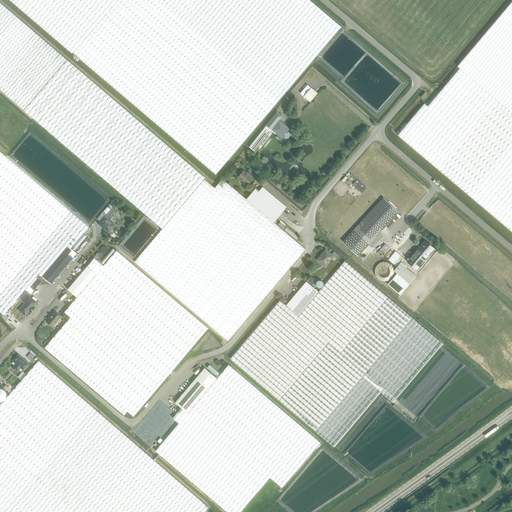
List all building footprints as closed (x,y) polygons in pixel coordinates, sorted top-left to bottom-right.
[(10,0),(17,6),(72,53),(102,18),(116,0),(10,0)] [(116,0),(102,18),(72,53),(75,55),(76,55),(216,175),(277,102),(341,26),(310,0),(116,0)] [(424,103),(398,135),(511,231),(511,0),(457,66),(460,68),(427,106),(424,103)] [(205,178),(184,159),(66,59),(66,58),(0,1),(0,88),(24,109),(23,110),(162,228),(205,179),(205,178)] [(303,96),(310,102),(318,93),(311,87),(303,96)] [(277,112),(249,147),(253,150),(254,151),(257,147),(259,149),(262,145),(265,147),(272,139),(269,137),(272,133),(269,131),(271,129),(275,132),(278,135),(285,141),(288,138),(293,132),(279,120),(282,116),(277,112)] [(0,151),(0,311),(4,314),(25,289),(31,293),(34,290),(38,285),(41,281),(35,277),(39,273),(42,276),(68,245),(71,248),(89,227),(0,151)] [(243,170),(238,177),(247,184),(253,178),(252,178),(253,177),(250,174),(249,175),(243,170)] [(305,249),(274,222),(246,198),(223,178),(215,188),(205,179),(155,237),(134,261),(227,340),(248,316),(305,249)] [(356,181),(353,184),(355,186),(363,192),(363,191),(367,188),(359,182),(358,183),(356,181)] [(256,188),(246,198),(274,222),(283,211),(287,207),(263,186),(259,191),(256,188)] [(353,230),(343,241),(358,256),(368,245),(380,232),(399,212),(384,198),(382,200),(353,230)] [(109,204),(103,211),(106,214),(112,207),(109,204)] [(97,219),(100,221),(105,216),(106,214),(103,211),(97,219)] [(105,216),(100,221),(98,224),(109,233),(109,232),(111,232),(112,230),(112,228),(115,225),(105,216)] [(416,269),(434,248),(425,240),(407,261),(416,269)] [(39,273),(35,277),(41,281),(38,285),(51,284),(52,282),(77,253),(71,248),(68,245),(42,276),(39,273)] [(45,347),(44,347),(124,414),(127,411),(134,416),(208,328),(180,304),(152,280),(116,250),(103,265),(77,297),(64,312),(70,317),(45,347)] [(321,255),(317,259),(323,265),(327,260),(328,262),(333,256),(337,259),(340,256),(334,251),(331,254),(327,250),(322,256),(321,255)] [(396,251),(389,259),(393,263),(397,259),(400,255),(396,251)] [(70,286),(67,289),(71,292),(77,297),(103,265),(94,258),(70,286)] [(345,260),(318,291),(298,315),(286,305),(280,299),(230,358),(315,431),(334,447),(380,392),(393,402),(442,343),(412,318),(345,260)] [(396,273),(387,284),(400,294),(416,275),(407,267),(401,262),(394,270),(396,273)] [(317,280),(317,279),(317,278),(317,277),(316,276),(314,275),(312,275),(311,275),(310,275),(309,276),(308,277),(308,278),(307,279),(308,281),(309,283),(310,284),(312,284),(314,284),(315,283),(316,282),(317,281),(317,280)] [(306,281),(286,305),(298,315),(318,291),(306,281)] [(36,302),(28,295),(28,294),(25,292),(22,296),(20,298),(23,300),(23,301),(25,303),(19,310),(21,312),(21,313),(23,315),(24,315),(25,315),(36,302)] [(61,317),(54,311),(46,321),(48,322),(48,324),(49,325),(51,325),(53,326),(61,317)] [(29,364),(18,355),(13,361),(16,363),(13,367),(15,369),(14,369),(15,370),(15,369),(17,371),(20,367),(24,370),(29,364)] [(203,511),(208,507),(39,360),(37,361),(35,364),(1,403),(0,404),(0,511),(203,511)] [(282,487),(308,456),(320,442),(228,364),(217,378),(179,423),(155,450),(228,511),(239,511),(270,477),(282,487)] [(172,418),(179,423),(217,378),(204,367),(175,402),(181,407),(172,418)]
